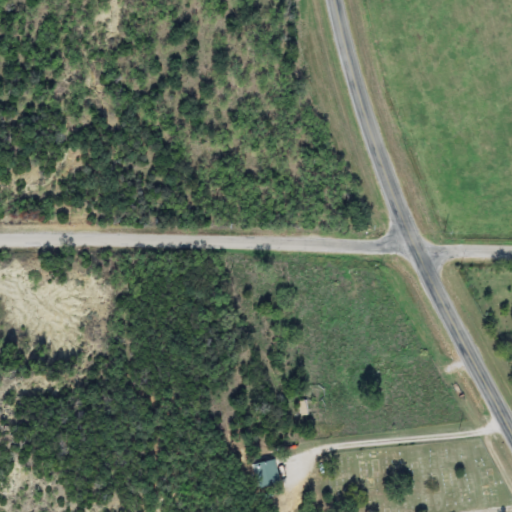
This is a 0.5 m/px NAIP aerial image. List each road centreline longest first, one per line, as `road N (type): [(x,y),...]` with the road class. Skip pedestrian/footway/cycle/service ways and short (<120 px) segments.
road 1 (residential): [(0,229),(511,252)]
road 2 (tertiary): [(511,434),(417,250),(335,0)]
